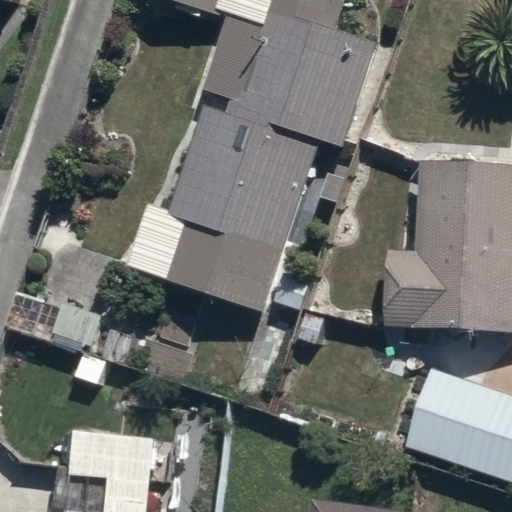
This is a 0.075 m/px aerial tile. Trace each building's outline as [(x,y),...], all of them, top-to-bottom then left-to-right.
[(351,143),(384,38),(339,23),(345,0),(210,0),(237,8),(212,89),(233,96),(229,108),(212,102),(181,202),(151,192),(127,267),(268,311),(273,292),(305,302),(312,281),(281,271),(323,134),(351,143)] [(511,324),(511,159),(425,157),(422,245),(391,244),(388,320),(511,324)] [(43,338),(42,283),(5,284),(6,339),(43,338)] [(59,294),(47,331),(94,346),(106,309),(59,294)] [(511,391),(439,367),(414,441),(511,473),(511,391)] [(442,511),(322,495),(319,511),(442,511)]
